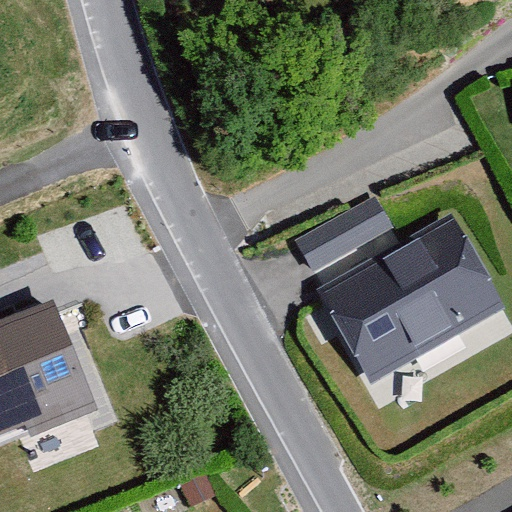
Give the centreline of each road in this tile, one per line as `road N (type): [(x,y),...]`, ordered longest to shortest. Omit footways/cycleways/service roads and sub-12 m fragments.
road 1 (residential): [(191,240),(511,47)]
road 2 (unclassified): [(191,240),(343,511)]
road 3 (residential): [(142,136),(0,192)]
road 4 (unclassified): [(116,0),(142,136)]
